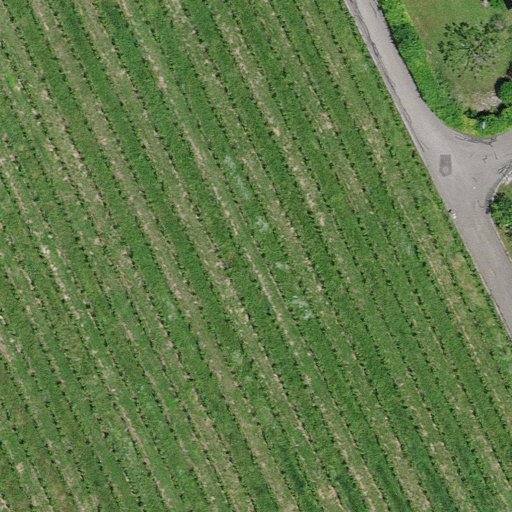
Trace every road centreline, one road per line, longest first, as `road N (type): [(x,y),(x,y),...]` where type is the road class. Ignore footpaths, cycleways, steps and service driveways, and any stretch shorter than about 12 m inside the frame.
road 1 (residential): [(449,172),(361,0)]
road 2 (residential): [(511,295),(449,172)]
